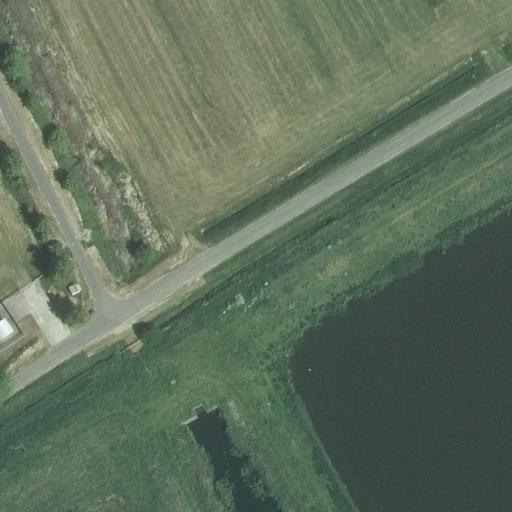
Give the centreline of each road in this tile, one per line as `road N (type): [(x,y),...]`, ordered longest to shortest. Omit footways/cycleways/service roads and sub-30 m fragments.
road 1 (unclassified): [(0,400),(511,80)]
road 2 (track): [(119,319),(0,95)]
